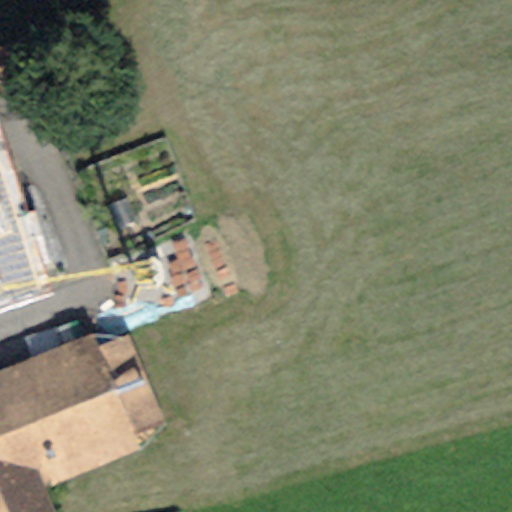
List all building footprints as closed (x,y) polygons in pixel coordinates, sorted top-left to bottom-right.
[(0,283),(51,267),(33,213),(5,222),(0,205),(0,283)] [(122,344),(88,358),(121,439),(155,425),(122,344)] [(91,451),(121,439),(88,358),(58,370),(91,451)] [(0,404),(29,476),(91,451),(58,370),(0,393),(0,404)] [(43,511),(29,476),(0,404),(0,511),(43,511)]
